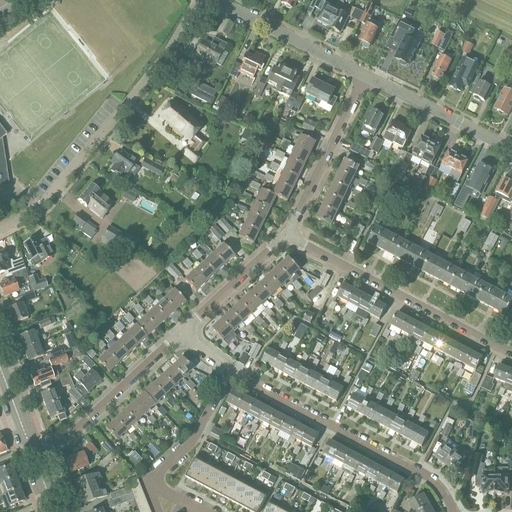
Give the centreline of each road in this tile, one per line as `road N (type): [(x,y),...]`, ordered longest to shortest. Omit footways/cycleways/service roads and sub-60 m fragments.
road 1 (residential): [(199,0),(163,58),(51,195),(0,229)]
road 2 (residential): [(453,511),(439,485),(227,373)]
road 3 (residential): [(288,235),(511,353)]
road 4 (residential): [(30,451),(66,435),(178,333)]
road 5 (residential): [(288,235),(364,75)]
road 6 (residential): [(364,75),(209,0)]
road 7 (residential): [(511,149),(364,75)]
road 8 (residential): [(178,333),(288,235)]
road 9 (residential): [(152,485),(190,442),(227,373)]
